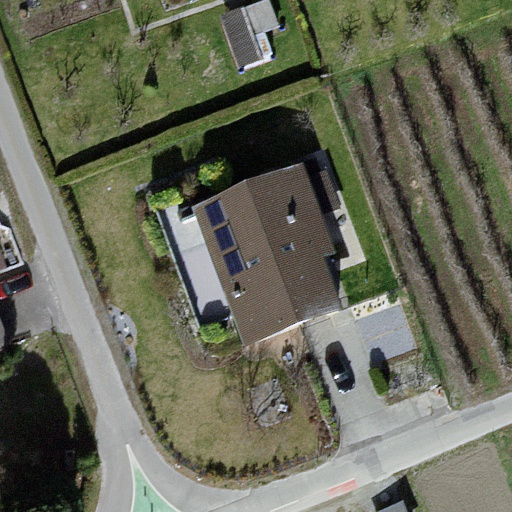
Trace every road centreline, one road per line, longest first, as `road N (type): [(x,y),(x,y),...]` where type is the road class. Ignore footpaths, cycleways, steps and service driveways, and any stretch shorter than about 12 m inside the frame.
road 1 (residential): [(146,511),(0,119)]
road 2 (residential): [(511,401),(234,511)]
